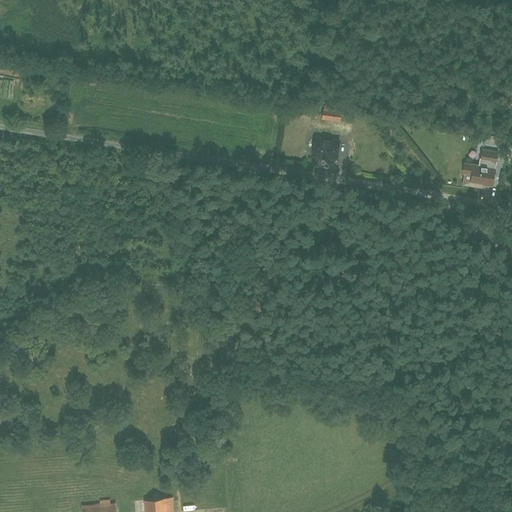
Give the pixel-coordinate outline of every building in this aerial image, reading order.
[(323,120),(341,120),(342,106),(323,105),(323,120)] [(340,141),(315,137),(312,156),(337,160),(340,141)] [(496,167),(473,163),(469,182),(493,186),(496,167)] [(187,430),(180,427),(177,432),(184,436),(187,430)] [(202,457),(203,467),(223,465),(222,455),(202,457)] [(176,497),(146,500),(147,511),(168,511),(169,511),(177,511),(176,497)] [(116,511),(116,502),(83,506),(83,511),(116,511)]
